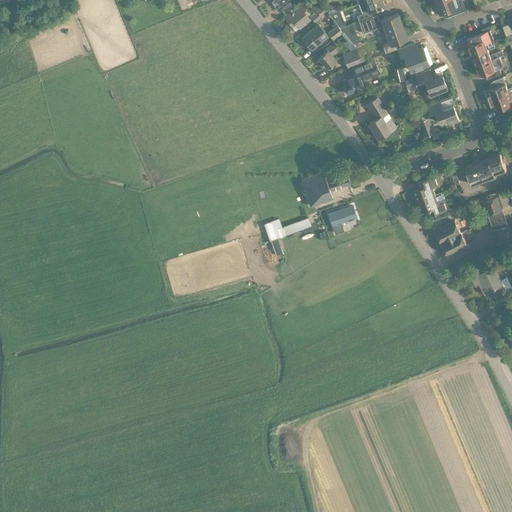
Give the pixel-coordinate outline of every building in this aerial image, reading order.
[(371,15),(369,9),(383,4),(382,0),(362,0),(358,2),(361,12),(356,14),(358,20),(364,17),(371,15)] [(460,0),(440,0),(434,2),(438,12),(444,10),(446,16),(464,9),(460,0)] [(316,10),(310,15),(314,21),(320,15),(321,16),(327,11),(321,2),(314,8),(316,10)] [(289,10),(283,14),(286,18),(285,20),(288,24),(291,24),(292,24),(295,29),(298,26),(309,17),(306,14),(309,12),(302,3),(299,6),(296,8),(294,6),(289,10)] [(338,9),(328,13),(332,18),(340,15),(338,9)] [(385,30),(402,24),(397,12),(381,18),(381,19),(379,20),(376,13),(371,15),(364,17),(358,20),(362,32),(375,27),(381,25),(383,24),(385,30)] [(327,35),(317,22),(301,36),(311,48),(327,35)] [(339,27),(342,31),(344,33),(353,29),(350,22),(344,25),(339,27)] [(327,31),(332,38),(342,31),(339,27),(337,24),(327,31)] [(396,47),(394,41),(406,36),(402,24),(385,30),(382,31),(387,44),(382,45),(384,51),(396,47)] [(466,44),(470,54),(487,47),(484,41),(493,38),(489,29),(471,36),(473,41),(466,44)] [(326,48),(317,56),(326,66),(335,59),(331,53),(339,47),(333,40),(325,47),(326,48)] [(414,41),(397,48),(399,54),(403,52),(404,57),(409,69),(430,61),(424,44),(416,47),(415,44),(414,41)] [(341,52),(347,65),(364,58),(354,46),(341,52)] [(474,64),(491,58),(497,56),(498,55),(502,54),(499,48),(495,50),(495,51),(489,54),(487,47),(470,54),(474,64)] [(497,56),(491,58),(474,64),(478,75),(484,72),(486,78),(500,72),(498,67),(502,65),(498,55),(497,56)] [(341,79),(346,92),(354,89),(355,92),(361,89),(360,87),(363,85),(360,78),(366,76),(365,75),(378,69),(373,57),(351,66),(354,74),(341,79)] [(417,81),(423,78),(430,95),(447,89),(441,72),(431,75),(429,68),(414,73),(417,81)] [(400,69),(391,71),(394,81),(402,79),(400,69)] [(485,89),(489,99),(511,90),(511,86),(511,85),(507,87),(505,81),(502,75),(492,79),(493,81),(491,82),(490,84),(491,86),(485,89)] [(511,95),(511,90),(489,99),(493,109),(501,106),(503,112),(511,109),(511,95),(511,96),(511,95)] [(375,117),(368,122),(377,136),(389,128),(395,125),(377,96),(366,102),(370,109),(375,117)] [(442,107),(439,99),(425,105),(427,112),(433,110),(437,120),(445,117),(448,124),(458,120),(452,103),(442,107)] [(431,132),(428,123),(422,126),(425,135),(431,132)] [(494,172),(500,170),(506,168),(499,150),(493,152),(488,154),(487,155),(488,157),(494,172)] [(477,161),(484,179),(489,177),(495,175),(494,172),(488,157),(483,159),(477,161)] [(471,163),(465,165),(472,183),(478,181),(484,179),(477,161),(471,163)] [(349,181),(345,169),(325,176),(323,170),(300,178),(301,180),(297,182),(299,188),(304,187),(310,204),(332,197),(329,188),(349,181)] [(422,184),(412,188),(416,199),(435,193),(432,185),(438,183),(434,174),(420,179),(422,184)] [(435,193),(416,199),(420,211),(430,207),(432,213),(446,208),(440,191),(435,193)] [(501,209),(497,195),(484,200),(488,213),(501,209)] [(343,229),(340,222),(356,217),(352,204),(327,212),(333,232),(343,229)] [(263,222),(269,239),(310,224),(307,216),(281,225),(278,217),(263,222)] [(440,240),(441,241),(460,231),(454,219),(435,229),(437,234),(436,235),(439,241),(440,240)] [(511,238),(507,224),(494,229),(498,242),(511,238)] [(467,243),(460,231),(441,241),(441,242),(440,243),(443,249),(444,248),(447,253),(467,243)] [(475,284),(478,282),(483,293),(493,288),(496,295),(510,289),(503,276),(500,278),(494,265),(483,271),(480,264),(468,270),(475,284)]
